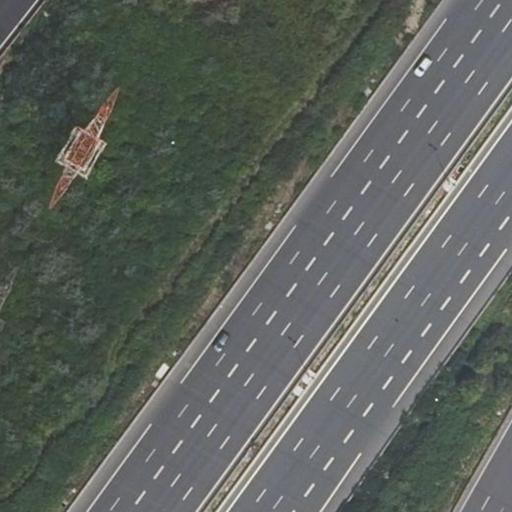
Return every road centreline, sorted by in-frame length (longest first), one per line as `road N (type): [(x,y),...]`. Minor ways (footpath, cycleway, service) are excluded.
road 1 (motorway): [(511,5),(142,511)]
road 2 (motorway): [(276,511),(511,183)]
